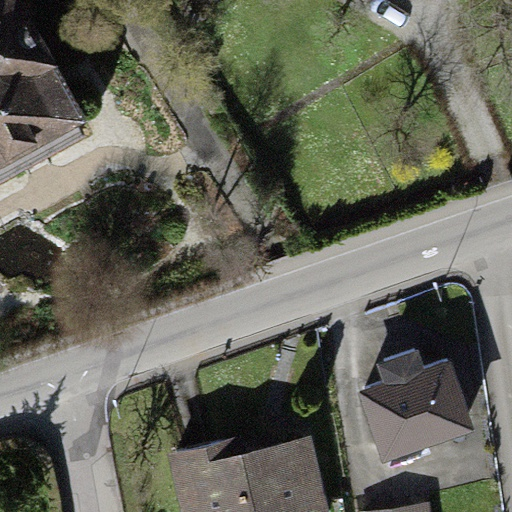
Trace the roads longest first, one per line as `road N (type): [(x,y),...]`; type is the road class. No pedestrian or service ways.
road 1 (tertiary): [(65,374),(479,233)]
road 2 (residential): [(479,233),(511,401)]
road 3 (residential): [(65,374),(95,511)]
